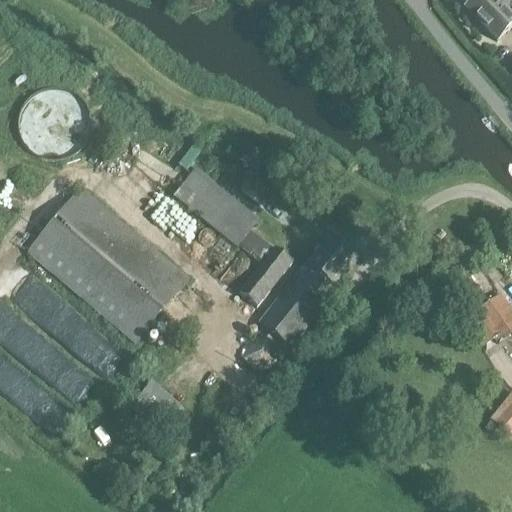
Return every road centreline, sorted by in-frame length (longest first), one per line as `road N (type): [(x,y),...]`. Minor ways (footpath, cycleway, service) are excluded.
road 1 (unclassified): [(416,0),(511,117)]
road 2 (track): [(0,277),(10,239),(67,178),(86,181)]
